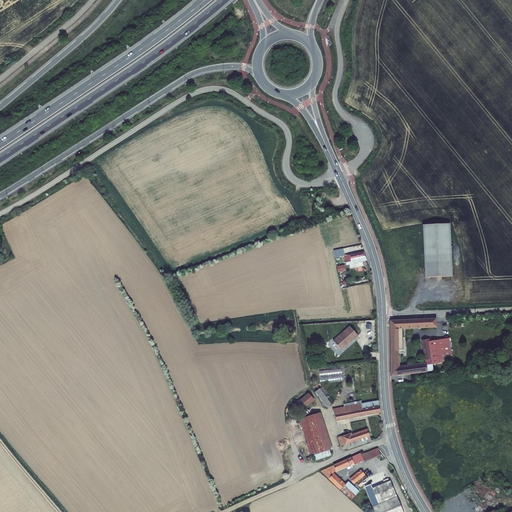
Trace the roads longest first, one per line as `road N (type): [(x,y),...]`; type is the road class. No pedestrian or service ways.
road 1 (trunk): [(0,196),(185,77),(233,66),(263,82)]
road 2 (trunk): [(0,158),(223,0)]
road 3 (trunk): [(204,0),(0,144)]
road 4 (secondary): [(425,511),(392,438),(381,315)]
road 5 (track): [(224,511),(398,436)]
road 6 (secondary): [(381,315),(373,256),(326,146)]
road 7 (trunk): [(119,0),(0,107)]
road 8 (unclassified): [(511,309),(381,315)]
